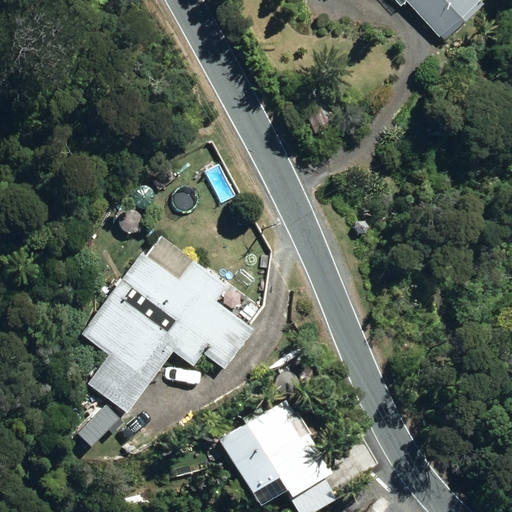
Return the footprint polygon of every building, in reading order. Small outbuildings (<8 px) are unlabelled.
[(399,0),(438,40),(476,3),(472,0),(389,0),(394,5),(399,0)] [(291,95),(306,124),(328,113),(313,84),(291,95)] [(79,383),(118,413),(165,351),(186,366),(195,353),(215,368),(246,328),(209,300),(220,286),(156,237),(141,257),(135,252),(73,333),(101,355),(79,383)] [(280,495),(289,511),(304,511),(329,499),(316,475),(321,472),(300,434),(293,438),(283,419),(291,414),(283,398),(259,411),(257,408),(238,418),(240,421),(209,439),(238,492),(241,491),(246,500),(256,494),(251,485),(266,477),(277,497),(280,495)] [(69,419),(82,430),(91,420),(78,409),(69,419)]
